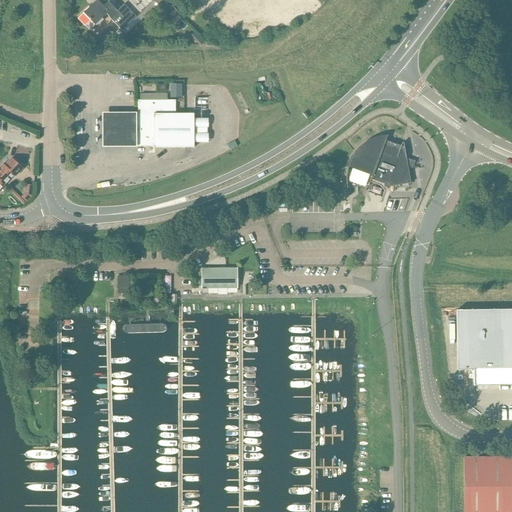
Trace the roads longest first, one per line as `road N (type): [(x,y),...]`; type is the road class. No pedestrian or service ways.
road 1 (unclassified): [(511,437),(458,431),(434,411),(415,290),(429,222)]
road 2 (secondary): [(145,210),(176,208),(257,177),(344,122),(377,79)]
road 3 (secondary): [(377,79),(251,165),(145,210)]
road 4 (unclassified): [(56,202),(44,0)]
